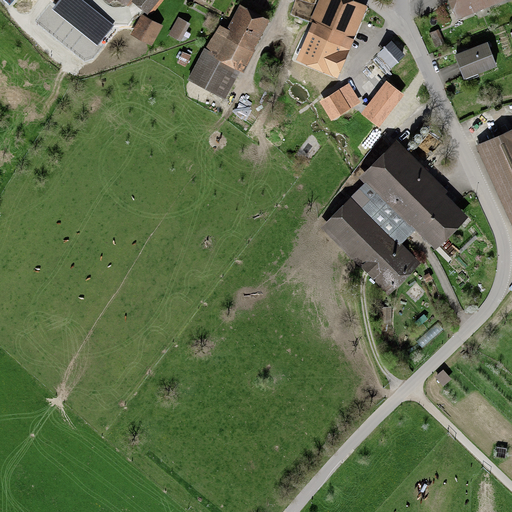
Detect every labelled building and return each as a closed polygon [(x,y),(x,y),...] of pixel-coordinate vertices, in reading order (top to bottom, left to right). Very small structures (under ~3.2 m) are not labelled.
[(19,0),(0,0),(0,2),(10,11),(19,0)] [(134,0),(147,11),(156,0),(194,0),(195,0),(194,0),(134,0)] [(361,3),(352,0),(328,0),(303,60),(332,72),(361,3)] [(449,0),(457,18),(499,0),(449,0)] [(205,51),(239,69),(242,70),(267,25),(240,11),(229,33),(218,27),(205,51)] [(187,23),(180,20),(173,35),(179,38),(187,23)] [(157,27),(144,21),(137,36),(149,43),(157,27)] [(438,28),(429,32),(436,47),(445,43),(438,28)] [(400,40),(367,70),(382,86),(388,80),(394,85),(412,69),(409,49),(400,40)] [(489,45),(456,57),(464,78),(497,66),(489,45)] [(239,69),(205,51),(189,80),(223,98),(239,69)] [(305,85),(286,77),(280,92),(299,100),(305,85)] [(345,88),(320,102),(329,117),(354,104),(345,88)] [(511,125),(483,138),(511,203),(511,125)] [(368,185),(413,230),(430,247),(459,219),(391,150),(362,179),(368,185)] [(401,244),(354,199),(324,230),(388,291),(417,260),(401,244)] [(391,310),(383,310),(383,323),(392,322),(391,310)]
